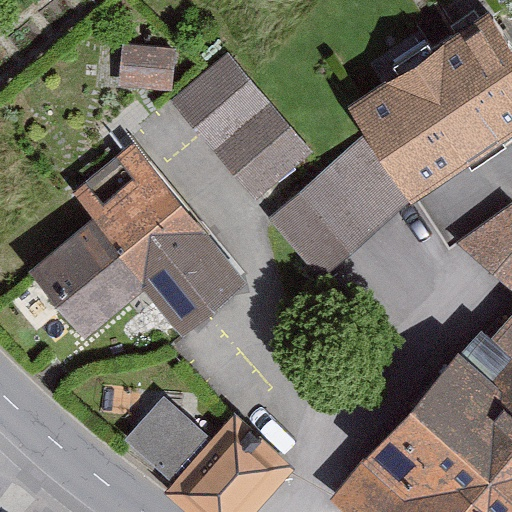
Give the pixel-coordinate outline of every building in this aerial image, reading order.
[(511,19),(505,8),(363,92),(418,184),(511,128),(511,19)] [(180,49),(127,46),(125,86),(178,89),(180,49)] [(256,78),(198,127),(259,199),(317,151),(256,78)] [(367,136),(276,216),(330,277),(421,197),(367,136)] [(242,271),(158,163),(42,253),(95,322),(150,279),(181,318),(242,271)] [(468,342),(337,490),(362,511),(511,511),(511,203),(477,243),(511,272),(511,321),(500,335),(489,325),(472,345),(468,342)] [(167,398),(135,434),(180,474),(172,483),(208,511),(258,511),(302,462),(244,410),(216,442),(167,398)]
